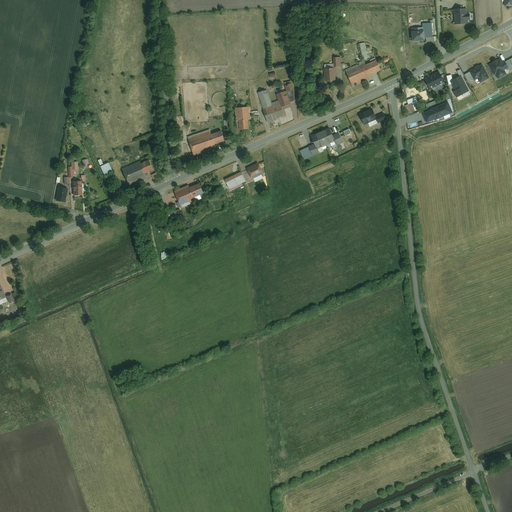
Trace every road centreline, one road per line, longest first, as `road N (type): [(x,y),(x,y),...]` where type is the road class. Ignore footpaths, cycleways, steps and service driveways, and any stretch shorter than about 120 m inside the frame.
road 1 (unclassified): [(390,83),(420,319),(487,511)]
road 2 (tertiary): [(174,180),(390,83)]
road 3 (unclassified): [(160,0),(174,180)]
road 4 (track): [(379,511),(511,456)]
road 5 (tertiary): [(390,83),(511,23)]
